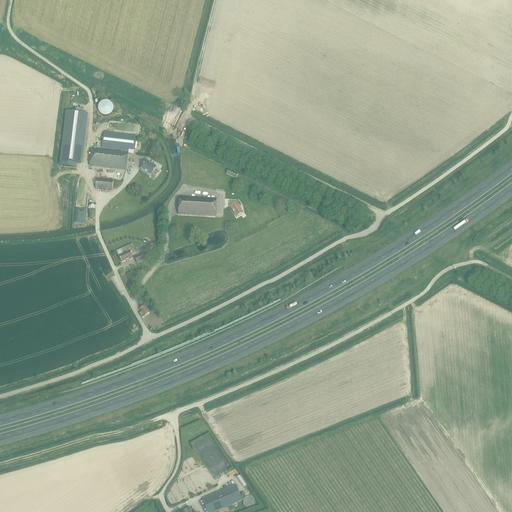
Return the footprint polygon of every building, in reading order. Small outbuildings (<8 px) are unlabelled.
[(107,101),(106,101),(104,101),(103,101),(102,102),(101,102),(100,103),(99,105),(99,106),(98,107),(98,108),(98,110),(99,111),(99,112),(100,113),(101,114),(102,115),(103,116),(104,116),(106,116),(107,116),(108,116),(110,115),(111,114),(112,113),(113,112),(113,111),(113,110),(114,108),(113,107),(113,106),(113,105),(112,103),(111,102),(110,102),(108,101),(107,101)] [(67,112),(60,167),(76,169),(77,164),(81,164),(87,114),(67,112)] [(136,136),(131,135),(104,132),(102,148),(121,150),(121,152),(92,149),(90,166),(126,171),(128,154),(134,154),(136,136)] [(155,177),(158,173),(158,172),(155,170),(157,167),(155,166),(157,164),(152,161),(151,164),(147,161),(141,169),(151,176),(152,175),(155,177)] [(238,174),(228,169),(226,174),(236,178),(238,174)] [(113,181),(108,181),(96,180),(96,184),(96,189),(113,190),(113,181)] [(216,217),(216,212),(217,199),(179,197),(178,214),(216,217)] [(236,218),(241,215),(243,213),(240,207),(242,206),(239,202),(237,203),(230,207),(236,218)] [(76,225),(84,226),(85,212),(77,211),(76,225)] [(128,247),(121,250),(123,254),(119,256),(122,263),(128,260),(129,261),(133,259),(132,255),(135,253),(132,247),(131,245),(128,247)] [(137,263),(146,259),(143,253),(134,258),(137,263)] [(142,318),(149,313),(144,306),(140,309),(142,312),(139,314),(142,318)] [(240,479),(237,481),(244,491),(247,489),(240,479)] [(207,511),(216,511),(243,500),(236,484),(207,497),(202,499),(207,511)]
